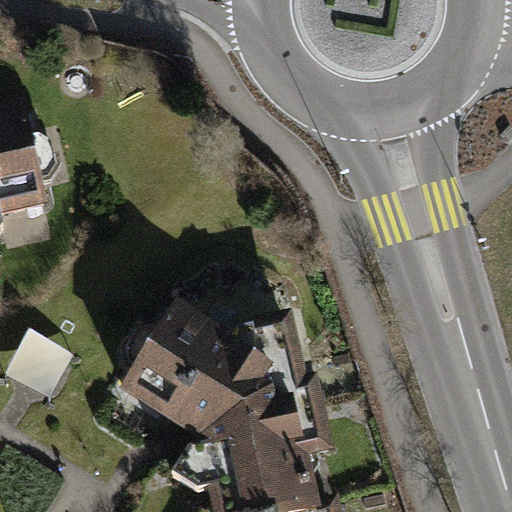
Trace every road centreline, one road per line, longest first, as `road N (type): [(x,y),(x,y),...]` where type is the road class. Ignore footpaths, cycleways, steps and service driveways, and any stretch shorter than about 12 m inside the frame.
road 1 (secondary): [(511,500),(385,114)]
road 2 (secondary): [(257,0),(261,34),(294,88),(353,115),(385,114)]
road 3 (secondary): [(385,114),(431,96),(474,37)]
